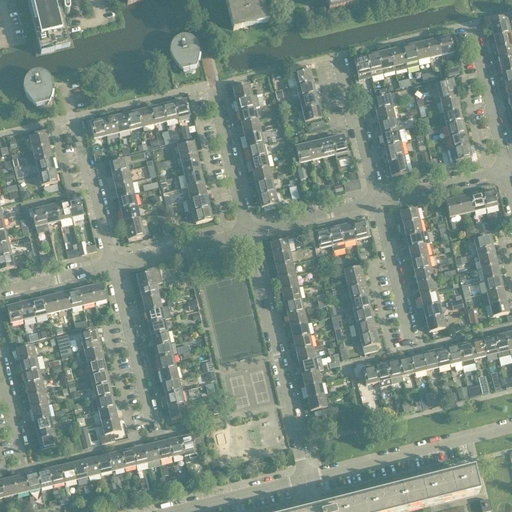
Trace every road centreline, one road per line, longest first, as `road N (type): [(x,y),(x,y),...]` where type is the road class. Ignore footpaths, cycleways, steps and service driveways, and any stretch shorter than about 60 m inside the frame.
road 1 (residential): [(303,478),(246,233)]
road 2 (residential): [(303,478),(511,426)]
road 3 (residential): [(152,434),(111,266)]
road 4 (residential): [(111,266),(74,117)]
road 5 (residential): [(246,233),(212,84)]
road 6 (residential): [(376,203),(337,56)]
road 7 (residential): [(505,171),(470,23)]
road 8 (residential): [(409,342),(376,203)]
road 9 (residential): [(111,266),(246,233)]
road 10 (residential): [(169,511),(303,478)]
road 11 (residential): [(246,233),(376,203)]
road 12 (residential): [(376,203),(505,171)]
